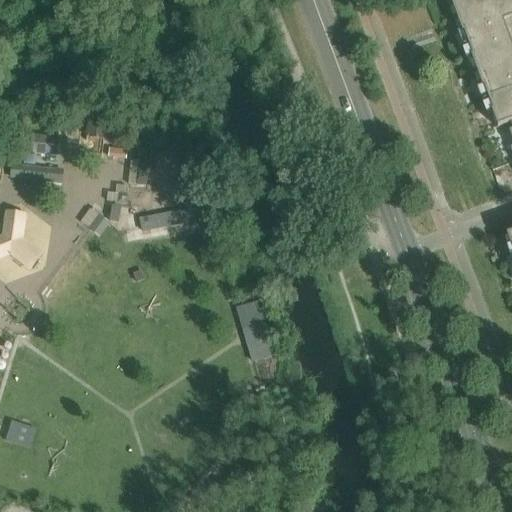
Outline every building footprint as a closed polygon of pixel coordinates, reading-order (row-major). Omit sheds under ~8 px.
[(511,0),(449,0),(457,19),(462,33),(463,33),(472,57),(471,57),(482,88),(483,88),(492,112),(491,112),(497,129),(510,124),(511,128),(511,130),(509,132),(511,141),(511,0)] [(30,155),(60,156),(61,135),(31,134),(30,155)] [(13,167),(11,179),(62,185),(64,173),(13,167)] [(3,238),(0,239),(0,259),(9,256),(31,272),(42,256),(22,241),(26,216),(7,213),(3,238)] [(252,352),(275,345),(269,323),(246,330),(252,352)]
